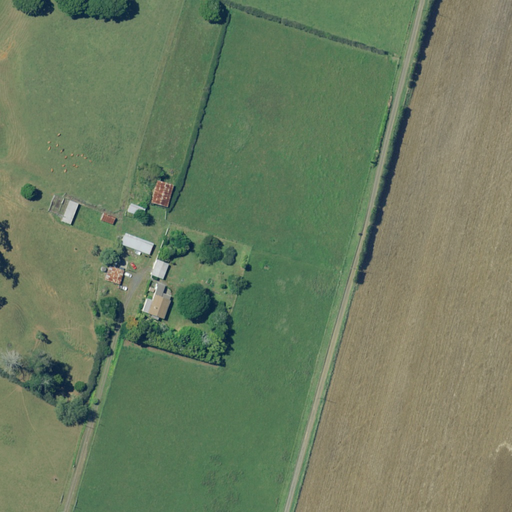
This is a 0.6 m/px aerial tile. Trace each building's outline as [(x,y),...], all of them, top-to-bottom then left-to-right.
[(172,185),(156,181),(150,203),(166,208),(172,185)] [(77,205),(69,201),(61,222),(69,225),(77,205)] [(145,209),(130,204),(127,212),(142,217),(145,209)] [(114,219),(111,218),(103,215),(100,220),(112,225),(114,219)] [(153,244),(125,234),(121,245),(149,255),(153,244)] [(168,265),(156,260),(150,275),(162,280),(168,265)] [(124,270),(109,266),(105,281),(119,285),(124,270)] [(167,286),(157,283),(151,301),(146,299),(141,312),(162,319),(172,294),(165,291),(167,286)]
